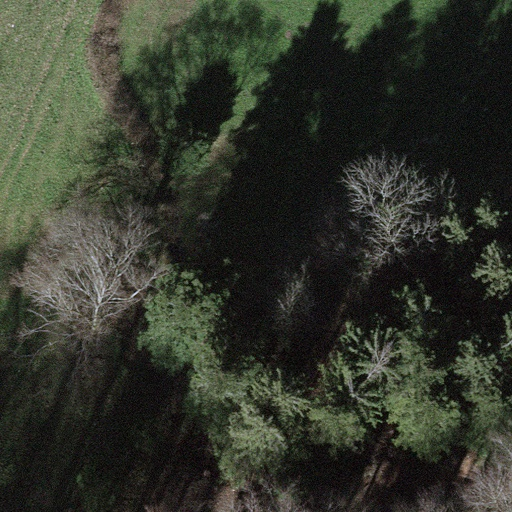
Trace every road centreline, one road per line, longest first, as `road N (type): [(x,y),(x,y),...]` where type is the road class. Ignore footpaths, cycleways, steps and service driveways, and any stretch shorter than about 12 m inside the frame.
road 1 (track): [(0,290),(316,119),(511,1)]
road 2 (track): [(350,511),(511,475)]
